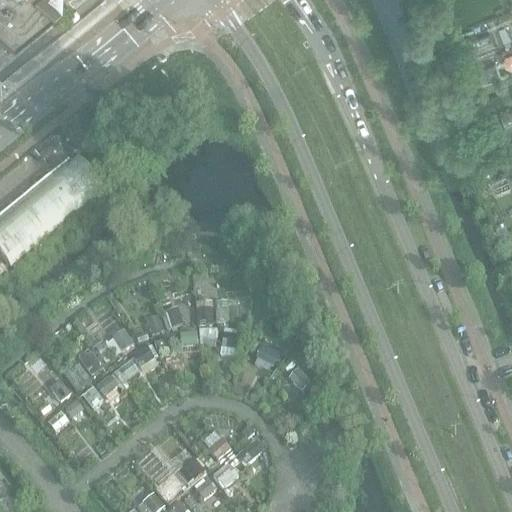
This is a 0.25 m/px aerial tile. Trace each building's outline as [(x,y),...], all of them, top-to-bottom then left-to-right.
[(0,255),(10,268),(104,192),(76,158),(0,219),(0,255)] [(165,319),(162,321),(167,333),(183,327),(177,310),(164,315),(165,319)] [(211,310),(197,311),(198,330),(213,329),(211,310)] [(158,320),(147,324),(152,338),(163,334),(158,320)] [(224,333),(221,358),(236,360),(240,335),(224,333)] [(196,334),(180,336),(181,350),(198,348),(196,334)] [(124,335),(113,341),(123,355),(133,349),(124,335)] [(163,342),(154,345),(157,355),(166,352),(163,342)] [(151,349),(132,361),(139,371),(153,362),(153,361),(157,359),(151,349)] [(262,349),(257,360),(272,368),(278,357),(262,349)] [(91,356),(81,364),(91,378),(102,370),(91,356)] [(299,373),(290,381),(301,393),(310,385),(299,373)] [(109,380),(96,389),(104,400),(115,392),(117,390),(109,380)] [(59,385),(50,392),(60,405),(70,398),(59,385)] [(77,404),(65,413),(71,421),(82,412),(77,404)] [(214,435),(202,445),(220,466),(232,455),(214,435)] [(254,445),(238,458),(246,468),(262,455),(254,445)] [(193,462),(178,475),(188,487),(203,474),(193,462)] [(208,483),(195,494),(204,503),(216,492),(208,483)] [(152,497),(137,510),(138,511),(161,511),(164,510),(152,497)]
